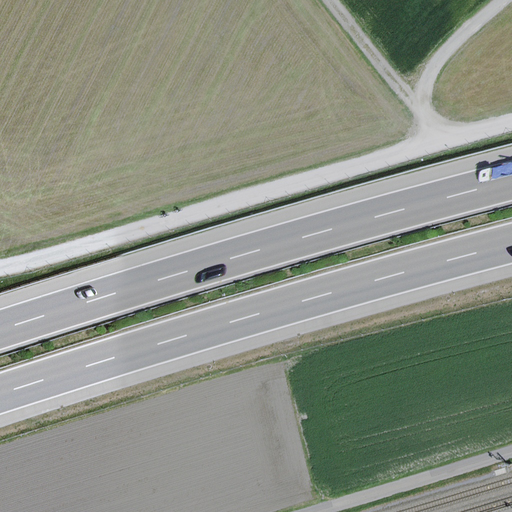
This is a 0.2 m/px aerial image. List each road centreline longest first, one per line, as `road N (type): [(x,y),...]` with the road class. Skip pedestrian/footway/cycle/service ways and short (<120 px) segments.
road 1 (motorway): [(0,395),(511,244)]
road 2 (motorway): [(511,181),(0,329)]
road 3 (track): [(0,267),(325,169),(511,123)]
road 4 (track): [(511,449),(298,511)]
road 5 (track): [(507,0),(439,59),(424,87),(433,143)]
road 6 (track): [(331,0),(427,108)]
